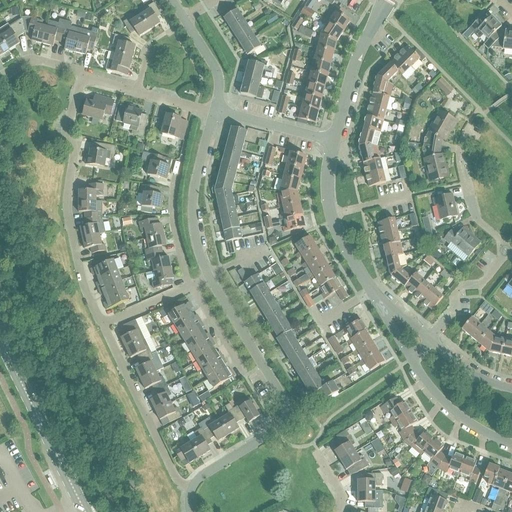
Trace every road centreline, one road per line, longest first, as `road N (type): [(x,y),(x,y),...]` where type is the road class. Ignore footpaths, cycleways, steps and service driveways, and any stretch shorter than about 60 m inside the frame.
road 1 (residential): [(187,487),(275,430),(285,410),(209,277)]
road 2 (residential): [(102,324),(69,212),(73,149),(66,134),(81,79)]
road 3 (secondary): [(85,511),(0,341)]
road 4 (residential): [(187,487),(102,324)]
road 5 (residential): [(209,277),(191,201),(215,111)]
road 6 (residential): [(331,141),(383,7)]
road 7 (residential): [(506,250),(483,225),(464,183),(458,162),(468,126)]
road 8 (residential): [(411,358),(477,429),(511,444)]
road 9 (residential): [(192,286),(173,220),(181,157)]
road 10 (residential): [(431,341),(462,285),(479,284),(506,250)]
